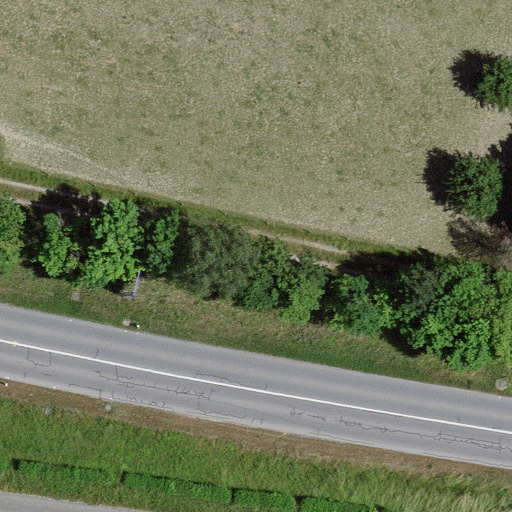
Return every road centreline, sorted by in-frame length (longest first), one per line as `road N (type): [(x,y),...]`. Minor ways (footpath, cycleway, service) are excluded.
road 1 (track): [(511,300),(0,190)]
road 2 (secondary): [(511,433),(0,340)]
